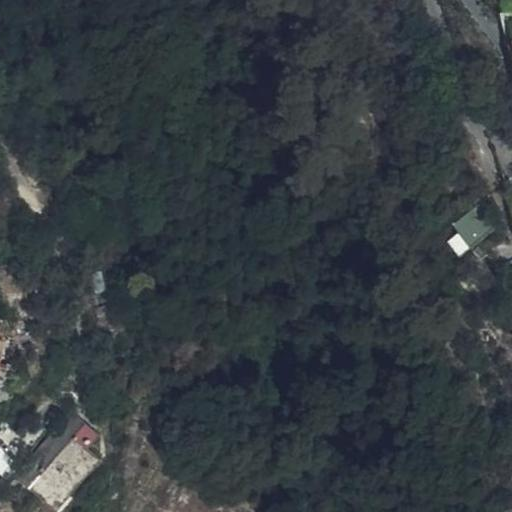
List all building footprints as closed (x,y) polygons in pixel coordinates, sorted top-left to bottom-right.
[(511,44),(510,36),(501,37),(511,84),(511,44)] [(472,236),(475,240),(510,289),(511,288),(511,241),(504,220),(493,228),(471,200),(447,218),(465,241),(472,236)] [(447,218),(439,223),(458,247),(465,241),(447,218)] [(90,472),(104,459),(93,448),(103,434),(89,421),(35,483),(54,500),(84,467),(90,472)] [(57,511),(38,493),(17,511),(66,511),(63,509),(59,511),(57,511)]
